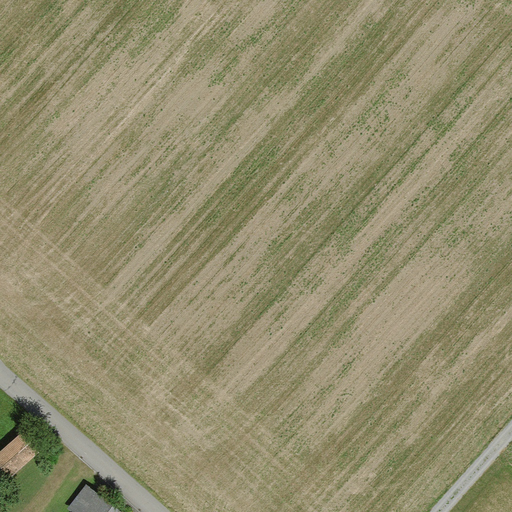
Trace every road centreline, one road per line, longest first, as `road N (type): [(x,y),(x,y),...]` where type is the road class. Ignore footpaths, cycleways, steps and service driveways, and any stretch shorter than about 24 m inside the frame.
road 1 (residential): [(151,511),(0,376)]
road 2 (track): [(424,511),(511,416)]
